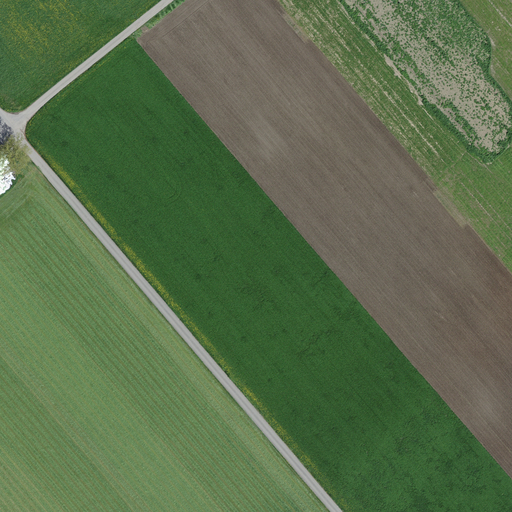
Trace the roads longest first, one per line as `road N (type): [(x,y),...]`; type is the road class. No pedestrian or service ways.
road 1 (track): [(331,511),(0,113)]
road 2 (track): [(169,0),(0,138)]
